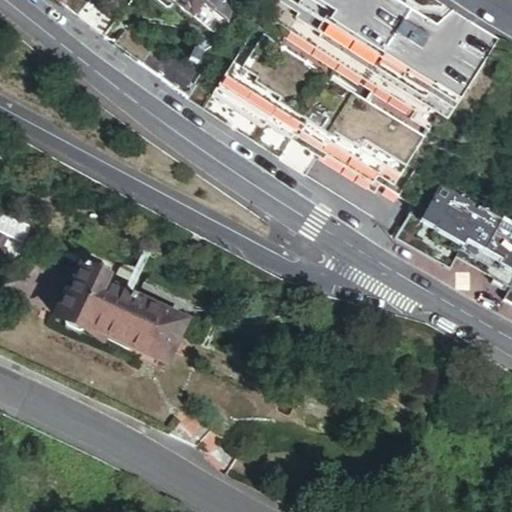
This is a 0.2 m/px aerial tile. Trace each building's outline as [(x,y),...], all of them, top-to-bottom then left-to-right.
[(73,0),(66,10),(91,29),(107,9),(95,0),(73,0)] [(190,20),(206,0),(161,0),(164,2),(174,10),(176,9),(190,20)] [(418,206),(511,53),(511,52),(455,16),(451,14),(435,27),(393,0),(254,0),(250,6),(210,68),(190,99),(233,128),(282,159),(290,147),(315,162),(307,176),(313,179),(328,157),(418,206)] [(104,39),(120,19),(107,9),(91,29),(104,39)] [(190,99),(210,68),(188,55),(172,49),(162,48),(162,41),(126,27),(113,43),(111,45),(135,63),(189,101),(190,99)] [(462,248),(458,255),(467,260),(511,285),(511,286),(503,302),(511,307),(511,225),(441,185),(420,222),(434,231),(437,225),(466,242),(462,248)] [(0,234),(23,245),(30,229),(0,214),(0,234)] [(433,232),(462,248),(466,242),(437,225),(434,231),(433,232)] [(0,264),(3,266),(8,256),(2,253),(6,244),(0,240),(0,264)] [(163,362),(180,326),(117,295),(121,288),(106,281),(110,273),(85,261),(69,296),(66,295),(55,322),(63,325),(64,332),(75,337),(84,335),(103,344),(107,335),(163,362)]
